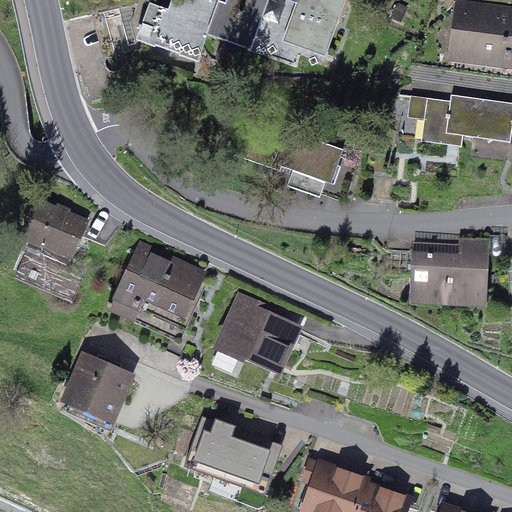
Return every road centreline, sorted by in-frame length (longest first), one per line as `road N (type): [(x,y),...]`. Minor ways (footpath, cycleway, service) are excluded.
road 1 (residential): [(511,396),(428,344),(147,209),(84,145)]
road 2 (residential): [(76,130),(128,130),(195,195),(276,222),(387,230),(511,218)]
road 3 (residential): [(511,497),(185,379)]
road 4 (residential): [(84,145),(44,157),(23,149),(0,51)]
road 5 (residential): [(76,130),(41,0)]
